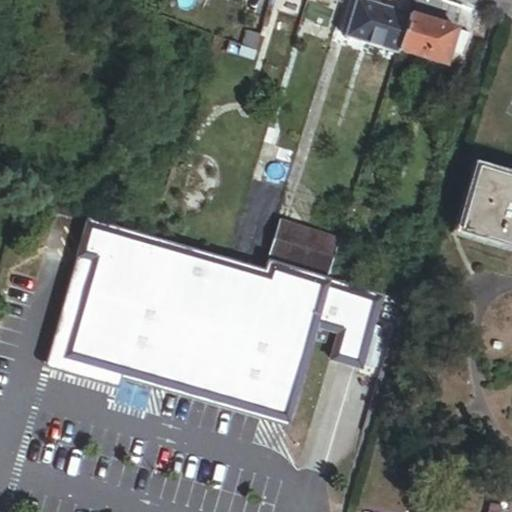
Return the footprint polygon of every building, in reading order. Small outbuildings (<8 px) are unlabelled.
[(310,0),(339,10),(342,0),(310,0)] [(398,61),(399,57),(411,22),(359,5),(347,44),(398,61)] [(446,73),(451,58),(458,38),(411,22),(399,57),(446,73)] [(451,58),(462,62),(469,41),(458,38),(451,58)] [(244,56),(256,60),(261,46),(249,42),(244,56)] [(228,61),(253,69),(256,60),(244,56),(231,52),(228,61)] [(511,240),(511,173),(473,161),(454,222),(511,240)] [(333,271),(340,246),(282,226),(271,265),(329,284),(333,271)] [(319,337),(338,342),(331,366),(364,376),(384,303),(328,285),(266,266),(263,279),(90,230),(83,256),(81,263),(79,269),(94,273),(67,369),(292,433),(319,337)] [(79,269),(48,379),(121,399),(124,389),(291,437),(292,433),(67,369),(94,273),(79,269)] [(384,303),(407,310),(412,296),(333,271),(329,284),(328,285),(384,303)]
